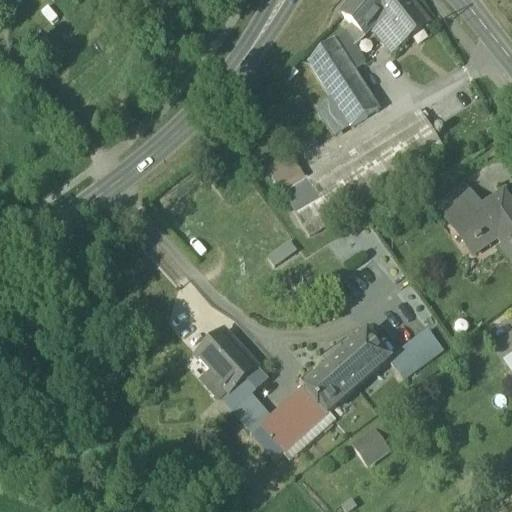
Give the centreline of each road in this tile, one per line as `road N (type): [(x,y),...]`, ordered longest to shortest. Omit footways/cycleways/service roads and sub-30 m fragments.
road 1 (secondary): [(112,188),(192,122),(282,0)]
road 2 (residential): [(0,60),(103,167),(112,188)]
road 3 (secondary): [(0,261),(112,188)]
